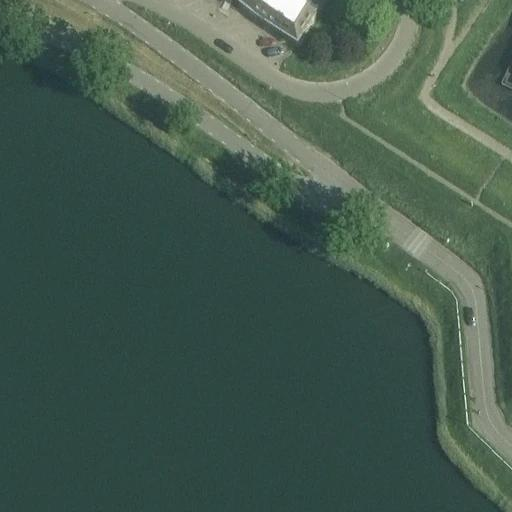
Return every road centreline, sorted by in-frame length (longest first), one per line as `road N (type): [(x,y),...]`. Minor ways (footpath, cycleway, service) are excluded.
road 1 (tertiary): [(0,20),(42,29),(129,74),(298,187),(363,203)]
road 2 (residential): [(147,0),(286,86),(312,91),(365,80),(386,64),(406,32),(405,0)]
road 3 (tertiary): [(363,203),(101,0)]
road 4 (tertiary): [(511,447),(486,419),(471,285),(363,203)]
